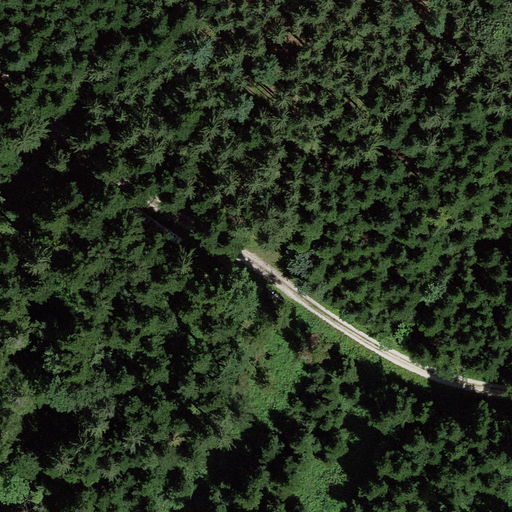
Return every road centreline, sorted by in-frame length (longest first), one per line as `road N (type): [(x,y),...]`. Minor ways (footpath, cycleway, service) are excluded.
road 1 (track): [(0,53),(94,153),(323,315),(415,368),(511,391)]
road 2 (track): [(256,269),(324,179),(357,151),(446,111),(511,99)]
road 3 (track): [(0,220),(31,274),(54,361),(50,416),(18,511)]
road 4 (track): [(60,120),(40,157),(21,254)]
